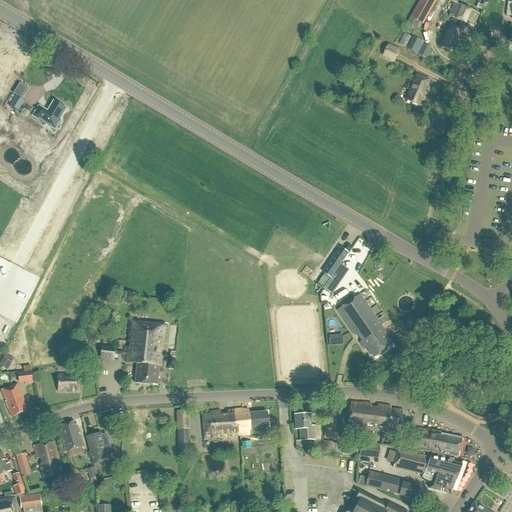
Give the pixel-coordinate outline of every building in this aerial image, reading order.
[(402,0),(392,19),(403,25),(417,0),(402,0)] [(420,0),(411,18),(423,25),(436,0),(420,0)] [(455,4),(449,16),(473,27),(479,14),(471,11),(472,11),(461,6),(455,4)] [(440,46),(453,53),(464,29),(450,23),(440,46)] [(478,30),(475,46),(487,49),(491,32),(478,30)] [(412,37),(406,49),(426,59),(431,49),(422,45),(423,43),(412,37)] [(382,56),(394,62),(400,50),(388,44),(382,56)] [(367,53),(365,58),(378,63),(380,58),(367,53)] [(399,73),(387,101),(398,106),(410,78),(399,73)] [(406,101),(418,106),(429,80),(417,75),(406,101)] [(339,87),(347,90),(349,84),(342,80),(339,87)] [(10,106),(18,111),(24,101),(16,96),(10,106)] [(60,119),(66,109),(53,102),(47,112),(38,107),(33,116),(55,130),(61,120),(60,119)] [(340,248),(323,273),(330,278),(348,253),(340,248)] [(333,281),(327,290),(332,294),(338,285),(333,281)] [(359,295),(354,299),(351,295),(340,303),(342,307),(337,311),(355,336),(357,334),(362,341),(360,343),(365,349),(367,348),(374,358),(391,346),(382,333),(385,331),(359,295)] [(382,325),(386,322),(380,314),(376,317),(382,325)] [(117,317),(115,322),(126,327),(128,321),(117,317)] [(166,326),(145,323),(132,322),(130,322),(128,342),(130,343),(130,349),(127,348),(126,363),(136,364),(135,384),(157,386),(159,367),(161,367),(166,326)] [(88,338),(96,339),(97,328),(89,327),(88,338)] [(100,359),(114,361),(115,347),(102,346),(100,359)] [(468,355),(466,367),(478,369),(480,357),(474,356),(468,355)] [(111,386),(118,386),(119,367),(111,367),(111,386)] [(24,373),(25,383),(25,385),(33,384),(31,372),(24,373)] [(79,392),(79,375),(67,375),(58,375),(58,392),(79,392)] [(21,396),(17,386),(1,391),(6,401),(5,402),(11,417),(27,410),(22,396),(21,396)] [(443,398),(450,399),(452,389),(445,387),(444,388),(443,395),(443,398)] [(350,403),(346,427),(383,432),(383,430),(399,432),(402,412),(400,412),(401,411),(390,409),(390,407),(378,406),(377,409),(370,408),(371,405),(361,404),(360,405),(350,403)] [(234,412),(235,411),(235,410),(227,411),(228,415),(221,416),(221,412),(210,412),(210,416),(203,416),(204,439),(239,436),(238,426),(235,426),(234,412)] [(235,410),(235,411),(234,412),(235,426),(238,426),(239,436),(249,436),(249,435),(268,432),(267,413),(249,414),(248,410),(243,410),(235,410)] [(176,412),(178,451),(188,450),(187,411),(176,412)] [(300,441),(314,440),(313,426),(310,426),(309,414),(294,415),(295,429),(300,429),(300,441)] [(73,422),(60,425),(62,430),(59,431),(65,453),(68,452),(70,458),(76,456),(75,450),(83,448),(80,439),(78,440),(76,434),(79,433),(76,424),(74,425),(73,422)] [(417,429),(413,450),(458,458),(462,439),(440,434),(441,432),(426,429),(426,430),(417,429)] [(86,437),(94,464),(107,461),(110,469),(120,466),(116,453),(111,455),(106,435),(101,436),(100,434),(86,437)] [(404,449),(406,441),(405,441),(398,439),(397,448),(404,449)] [(404,449),(413,450),(414,441),(406,440),(406,441),(404,449)] [(59,464),(54,442),(33,447),(37,459),(41,458),(42,464),(41,465),(41,468),(40,469),(43,479),(59,475),(55,465),(59,464)] [(344,454),(354,456),(356,445),(345,444),(344,454)] [(361,444),(359,456),(378,458),(379,446),(361,444)] [(456,480),(461,465),(452,463),(453,460),(449,459),(448,462),(443,460),(444,458),(438,456),(437,459),(430,457),(430,458),(423,457),(424,454),(420,453),(420,454),(415,452),(414,453),(398,449),(393,468),(422,475),(422,478),(431,482),(429,489),(445,493),(448,489),(451,490),(455,480),(456,480)] [(0,475),(8,472),(5,464),(3,465),(1,461),(4,460),(1,452),(0,451),(0,475)] [(16,456),(22,475),(30,473),(24,454),(16,456)] [(90,480),(97,478),(94,468),(87,470),(90,480)] [(365,486),(417,499),(419,489),(404,485),(405,482),(369,472),(365,486)] [(12,475),(16,486),(13,487),(16,496),(26,493),(19,473),(12,475)] [(405,511),(406,511),(389,503),(387,505),(356,489),(344,511),(405,511)] [(25,496),(20,497),(20,499),(21,509),(23,508),(41,506),(39,494),(25,496)] [(16,511),(14,498),(0,501),(0,511),(16,511)] [(488,511),(474,503),(467,511),(488,511)]
